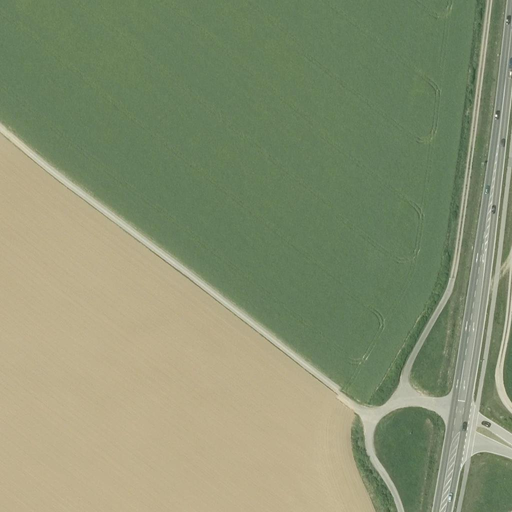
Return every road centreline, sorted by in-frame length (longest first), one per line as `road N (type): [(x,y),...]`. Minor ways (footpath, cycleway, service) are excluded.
road 1 (track): [(375,436),(0,153)]
road 2 (track): [(495,0),(455,301),(408,389),(409,416)]
road 3 (secondary): [(462,428),(511,61)]
road 4 (track): [(462,428),(409,416),(375,436),(373,472),(398,511)]
